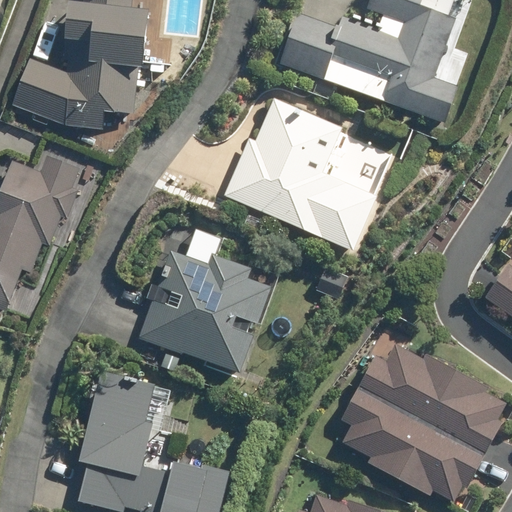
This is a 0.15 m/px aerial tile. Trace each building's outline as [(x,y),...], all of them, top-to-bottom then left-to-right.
[(35,56),(16,102),(72,124),(109,126),(110,108),(140,110),(144,62),(154,62),(157,5),(137,4),(137,0),(79,0),(74,56),(77,56),(75,73),(35,56)] [(463,14),(428,2),(428,0),(376,0),(374,6),(411,19),(405,35),(350,15),(346,26),(304,12),(287,62),(453,120),(465,84),(442,75),(463,14)] [(382,193),(328,170),(347,127),(281,99),(263,142),(255,139),(231,195),(359,248),(382,193)] [(85,188),(78,186),(86,165),(54,154),(47,171),(19,160),(11,182),(6,181),(0,196),(0,304),(13,310),(28,266),(37,270),(48,242),(56,245),(68,215),(74,217),(85,188)] [(176,248),(144,337),(188,353),(189,349),(250,370),(264,332),(243,325),(248,312),(270,319),(282,283),(257,276),(261,265),(219,251),(215,262),(176,248)] [(501,270),(477,301),(511,328),(511,266),(506,274),(501,270)] [(381,356),(365,387),(492,452),(509,420),(504,417),(511,401),(511,400),(491,390),(494,384),(430,353),(428,358),(400,344),(390,362),(381,356)] [(227,511),(237,472),(184,459),(181,472),(149,464),(158,423),(151,420),(161,383),(109,369),(89,447),(97,449),(84,499),(131,511),(132,506),(157,511),(227,511)] [(375,457),(373,462),(436,495),(439,490),(461,501),(469,484),(473,487),(492,452),(365,387),(347,421),(356,425),(347,442),(375,457)] [(397,511),(353,498),(351,503),(322,493),(315,511),(313,511),(304,509),(303,511),(397,511)]
